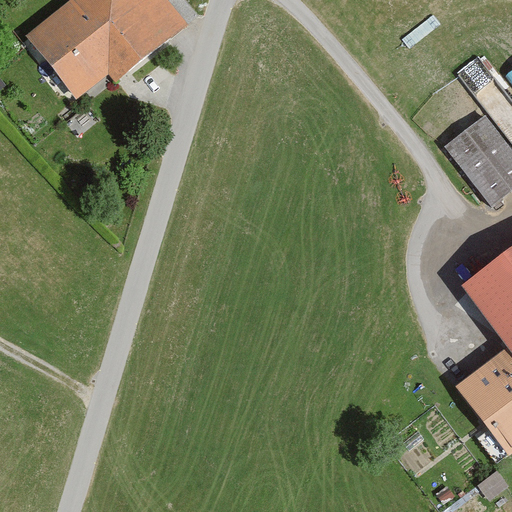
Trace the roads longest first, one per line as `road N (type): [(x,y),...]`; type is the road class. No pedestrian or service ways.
road 1 (unclassified): [(69,511),(225,0)]
road 2 (unknown): [(284,0),(496,239)]
